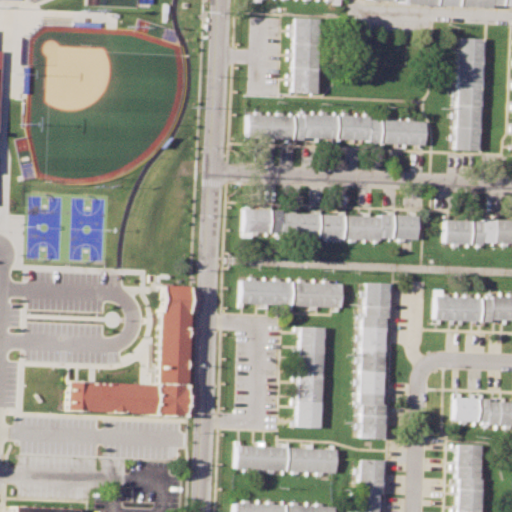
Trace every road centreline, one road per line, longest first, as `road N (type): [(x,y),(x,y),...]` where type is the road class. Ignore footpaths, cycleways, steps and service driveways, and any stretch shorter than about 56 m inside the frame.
road 1 (tertiary): [(218,0),(199,511)]
road 2 (residential): [(212,170),(511,181)]
road 3 (residential): [(429,361),(418,382),(412,511)]
